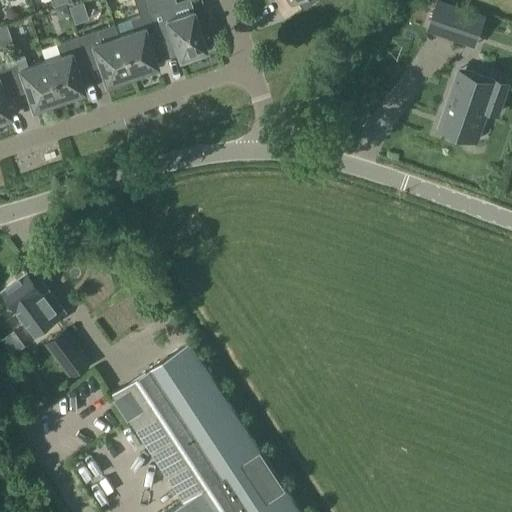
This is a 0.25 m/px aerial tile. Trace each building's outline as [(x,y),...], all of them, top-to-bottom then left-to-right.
[(133,30),(117,35),(130,75),(156,66),(149,43),(159,40),(150,11),(145,0),(133,0),(138,15),(129,19),(133,30)] [(171,36),(178,58),(205,49),(201,37),(205,35),(200,20),(195,21),(187,0),(183,0),(157,9),(155,4),(163,2),(161,0),(145,0),(150,11),(159,40),(171,36)] [(442,0),(437,0),(429,23),(453,31),(455,25),(478,33),(484,15),(442,0)] [(97,29),(77,36),(86,65),(97,61),(105,83),(130,75),(117,35),(113,24),(97,29)] [(75,68),(86,65),(76,36),(56,43),(60,55),(44,60),(57,100),(83,91),(75,68)] [(32,108),(57,100),(44,60),(18,69),(16,62),(5,66),(13,89),(24,86),(32,108)] [(13,89),(5,66),(4,61),(0,62),(0,119),(10,116),(2,93),(13,89)] [(455,75),(443,108),(452,112),(446,129),(475,139),(486,109),(496,112),(506,84),(492,79),(489,87),(455,75)] [(127,248),(113,231),(101,241),(115,258),(127,248)] [(16,277),(1,288),(35,334),(44,327),(58,317),(66,311),(38,274),(34,277),(28,269),(23,272),(21,269),(14,274),(16,277)] [(70,377),(91,361),(64,327),(44,343),(70,377)] [(113,391),(184,498),(180,501),(187,511),(300,511),(189,341),(113,391)]
